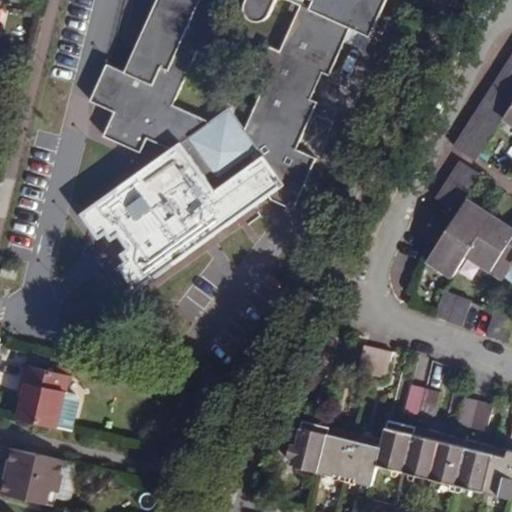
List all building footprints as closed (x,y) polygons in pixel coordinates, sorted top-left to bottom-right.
[(158,0),(125,75),(107,67),(91,104),(117,115),(106,139),(142,155),(149,140),(174,151),(178,157),(143,182),(138,176),(82,214),(97,237),(105,232),(110,239),(116,235),(121,232),(132,247),(127,251),(122,254),(127,263),(119,269),(136,292),(216,236),(212,229),(249,204),(252,211),(275,195),(279,202),(293,209),(315,159),(295,150),(315,104),(309,102),(315,88),(321,73),(328,76),(348,29),(369,39),(386,1),(382,0),(158,0)] [(511,58),(452,158),(474,171),(501,127),(511,132),(511,155),(511,156),(511,58)] [(143,182),(178,157),(174,151),(138,176),(143,182)] [(511,241),(466,212),(484,185),(461,171),(437,209),(459,225),(427,274),(452,289),(464,268),(503,294),(511,279),(511,241)] [(212,229),(216,236),(252,211),(249,204),(212,229)] [(121,232),(116,235),(127,251),(132,247),(121,232)] [(399,256),(389,285),(406,290),(415,261),(399,256)] [(474,315),(446,305),(436,329),(465,341),(474,315)] [(511,328),(499,324),(489,348),(511,356),(511,328)] [(338,333),(327,330),(316,355),(332,359),(338,333)] [(359,367),(374,370),(381,344),(366,341),(359,367)] [(381,344),(374,370),(387,373),(393,348),(381,344)] [(26,367),(22,382),(28,384),(24,401),(19,419),(73,432),(81,403),(77,397),(67,394),(71,378),(26,367)] [(422,410),(429,385),(413,381),(407,406),(422,410)] [(28,384),(22,382),(18,399),(24,401),(28,384)] [(439,387),(429,385),(422,410),(433,413),(439,387)] [(459,419),(473,424),(480,399),(465,395),(459,419)] [(480,399),(473,424),(484,427),(491,402),(480,399)] [(406,467),(418,425),(390,417),(384,439),(379,460),(406,467)] [(295,461),(321,468),(332,425),(306,418),(295,461)] [(321,468),(348,475),(359,432),(332,425),(321,468)] [(432,474),(444,432),(418,425),(406,467),(432,474)] [(359,432),(348,475),(373,481),(379,460),(384,439),(359,432)] [(444,432),(432,474),(458,480),(469,439),(444,432)] [(497,446),(469,439),(458,480),(485,488),(497,446)] [(511,450),(497,446),(485,488),(503,493),(504,488),(511,489),(511,450)] [(56,500),(66,463),(4,449),(0,465),(0,468),(10,471),(7,482),(3,497),(54,508),(56,500)] [(66,463),(56,500),(69,502),(72,500),(79,473),(75,465),(66,463)] [(10,471),(0,468),(0,480),(7,482),(10,471)]
